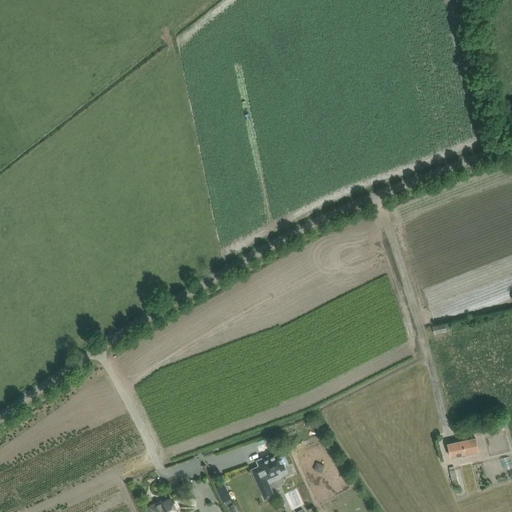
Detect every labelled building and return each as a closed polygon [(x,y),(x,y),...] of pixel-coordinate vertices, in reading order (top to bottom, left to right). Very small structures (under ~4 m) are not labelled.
[(445,324),(432,327),(434,335),(446,332),(446,331),(445,324)] [(504,423),(489,426),(491,433),(494,432),(495,436),(502,434),(501,430),(505,429),(504,423)] [(448,444),(451,457),(460,455),(478,451),(475,438),(448,444)] [(257,461),(258,463),(259,466),(252,469),(265,498),(273,494),(269,483),(281,478),(282,475),(287,473),(279,454),(271,457),(270,455),(262,459),(257,461)] [(460,483),(470,480),(465,464),(456,467),(460,483)] [(454,466),(448,467),(451,479),(456,478),(454,466)] [(224,484),(232,499),(238,495),(231,481),(224,484)] [(216,488),(224,502),(231,498),(224,484),(216,488)] [(177,511),(176,509),(177,507),(175,503),(173,503),(171,498),(151,508),(152,511),(177,511)]
